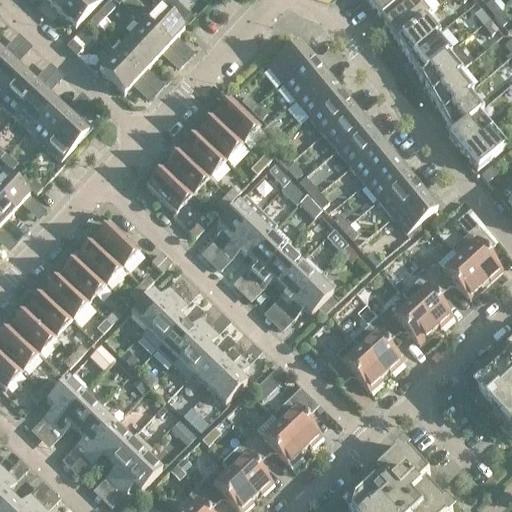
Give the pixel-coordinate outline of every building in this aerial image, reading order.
[(43,0),(43,1),(58,16),(73,0),(43,0)] [(99,0),(73,0),(58,16),(75,32),(102,2),(99,0)] [(402,0),(367,0),(366,1),(379,20),(402,0)] [(425,20),(436,12),(426,0),(413,0),(383,25),(396,44),(425,20)] [(99,14),(106,20),(115,10),(108,4),(99,14)] [(485,9),(493,20),(500,14),(492,4),(485,9)] [(172,14),(182,24),(188,17),(178,8),(172,14)] [(158,10),(143,26),(169,50),(184,33),(158,10)] [(482,29),(489,23),(480,13),(474,18),(482,29)] [(99,14),(90,24),(96,30),(106,20),(99,14)] [(500,14),(493,20),(502,30),(509,24),(500,14)] [(438,36),(425,20),(396,44),(407,62),(438,36)] [(489,23),(482,29),(491,39),(498,34),(489,23)] [(169,50),(143,26),(128,42),(154,66),(169,50)] [(20,36),(5,49),(17,63),(32,49),(20,36)] [(419,81),(450,55),(437,39),(439,37),(438,36),(407,62),(419,81)] [(179,72),(194,56),(178,41),(163,57),(179,72)] [(128,42),(113,58),(139,82),(154,66),(128,42)] [(66,50),(76,59),(82,53),(72,43),(66,50)] [(503,50),(511,59),(511,46),(510,44),(503,50)] [(298,46),(267,71),(281,88),(312,63),(298,46)] [(0,54),(0,70),(8,62),(0,54)] [(451,56),(450,55),(419,81),(430,99),(461,74),(448,58),(451,56)] [(139,82),(113,58),(98,74),(124,98),(139,82)] [(8,62),(0,70),(0,102),(24,77),(8,62)] [(312,63),(281,88),(295,105),(326,80),(312,63)] [(51,93),(63,77),(48,66),(36,82),(51,93)] [(430,99),(441,119),(472,93),(459,77),(462,75),(461,74),(430,99)] [(24,77),(0,102),(0,109),(12,121),(40,91),(24,77)] [(326,80),(295,105),(309,122),(340,96),(326,80)] [(40,91),(12,121),(28,135),(55,106),(40,91)] [(448,139),(448,140),(482,112),(469,96),(472,94),(472,93),(441,119),(451,137),(448,139)] [(340,96),(309,122),(323,138),(354,113),(340,96)] [(242,107),(252,116),(258,110),(248,101),(242,107)] [(230,102),(213,120),(242,148),(259,130),(230,102)] [(55,106),(28,135),(44,150),(71,121),(55,106)] [(258,110),(252,116),(261,126),(268,119),(258,110)] [(448,140),(462,157),(492,133),(478,117),(483,113),(482,112),(448,140)] [(354,113),(323,138),(336,155),(367,130),(354,113)] [(213,120),(196,137),(225,165),(242,148),(213,120)] [(71,121),(44,150),(61,166),(88,136),(92,132),(83,124),(79,128),(71,121)] [(367,130),(336,155),(350,172),(381,146),(367,130)] [(274,132),(268,139),(276,146),(279,149),(285,143),(274,132)] [(462,157),(476,174),(506,150),(492,133),(462,157)] [(196,137),(180,155),(209,182),(225,165),(196,137)] [(318,158),(327,150),(331,155),(334,152),(323,139),(311,148),(318,158)] [(267,155),(259,164),(265,170),(274,161),(282,152),(279,149),(276,146),(267,155)] [(381,146),(350,172),(364,188),(395,163),(381,146)] [(180,155),(163,172),(192,200),(209,182),(180,155)] [(7,158),(1,165),(11,174),(17,168),(7,158)] [(286,174),(293,168),(284,158),(277,164),(286,174)] [(395,163),(364,188),(378,205),(409,180),(395,163)] [(265,170),(259,164),(250,173),(256,179),(265,170)] [(302,178),(293,168),(286,174),(295,184),(302,178)] [(491,170),(480,179),(486,186),(496,177),(491,170)] [(192,200),(163,172),(146,190),(175,217),(192,200)] [(29,199),(4,175),(0,179),(0,202),(14,216),(29,199)] [(319,197),(310,187),(304,180),(298,186),(313,203),(319,197)] [(409,180),(378,205),(391,221),(421,195),(409,180)] [(36,198),(37,197),(42,191),(32,182),(26,189),(36,198)] [(234,189),(225,198),(232,204),(240,195),(234,189)] [(303,201),(297,195),(291,201),(297,207),(303,201)] [(421,195),(391,221),(406,239),(437,214),(421,195)] [(328,207),(319,197),(313,203),(322,213),(328,207)] [(232,204),(225,198),(217,207),(223,213),(232,204)] [(222,255),(261,215),(245,200),(216,229),(223,236),(213,246),(222,255)] [(306,201),(304,203),(299,208),(313,224),(321,217),(306,201)] [(0,230),(14,216),(0,202),(0,230)] [(248,260),(275,232),(276,230),(261,215),(222,255),(232,264),(241,253),(248,260)] [(468,239),(452,253),(459,260),(486,290),(502,275),(485,257),(494,249),(477,230),(465,217),(456,225),(468,239)] [(342,235),(348,229),(339,219),(333,225),(342,235)] [(110,227),(93,245),(121,273),(139,255),(110,227)] [(189,236),(190,237),(195,242),(204,233),(198,227),(189,236)] [(358,239),(348,229),(342,235),(351,245),(358,239)] [(275,232),(248,260),(254,266),(244,276),(253,285),(285,252),(290,247),(275,232)] [(334,235),(326,242),(340,257),(347,250),(334,235)] [(93,245),(76,262),(105,290),(121,273),(93,245)] [(285,252),(253,285),(263,294),(272,283),(279,290),(300,267),(285,252)] [(375,271),(381,265),(372,255),(366,261),(375,271)] [(160,257),(154,264),(151,267),(162,277),(171,268),(160,257)] [(469,305),(486,290),(459,260),(443,275),(436,268),(427,276),(444,295),(453,287),(469,305)] [(76,262),(59,279),(88,307),(105,290),(76,262)] [(305,262),(300,267),(279,290),(285,296),(276,306),(285,315),(321,277),(305,262)] [(409,306),(435,336),(452,321),(435,302),(444,295),(427,276),(418,284),(424,292),(409,306)] [(321,277),(285,315),(294,324),(304,313),(310,320),(317,313),(323,319),(332,310),(326,304),(337,292),(321,277)] [(59,279),(43,296),(71,324),(88,307),(59,279)] [(147,279),(138,289),(144,295),(153,285),(147,279)] [(144,295),(138,289),(129,297),(136,304),(144,295)] [(152,296),(130,318),(146,334),(177,301),(168,292),(159,303),(152,296)] [(43,296),(26,314),(55,342),(71,324),(43,296)] [(177,301),(146,334),(141,339),(156,354),(183,326),(177,320),(187,310),(177,301)] [(419,351),(435,336),(409,306),(401,313),(390,309),(377,322),(394,340),(402,332),(419,351)] [(202,319),(216,334),(228,324),(214,308),(202,319)] [(26,314),(9,331),(38,359),(55,342),(26,314)] [(114,314),(105,323),(111,329),(120,320),(114,314)] [(183,326),(156,354),(172,369),(209,331),(199,322),(190,333),(183,326)] [(377,322),(368,330),(364,334),(367,344),(358,352),(385,381),(402,366),(385,348),(394,340),(377,322)] [(102,338),(111,329),(105,323),(96,332),(102,338)] [(9,331),(0,340),(0,355),(21,376),(38,359),(9,331)] [(209,331),(172,369),(187,384),(193,378),(193,379),(214,356),(208,350),(218,340),(209,331)] [(369,396),(385,381),(358,352),(352,344),(327,367),(344,386),(352,378),(369,396)] [(98,347),(88,362),(105,374),(115,359),(98,347)] [(511,349),(502,359),(502,364),(506,369),(479,394),(511,429),(511,349)] [(214,356),(193,379),(208,394),(240,361),(231,352),(221,363),(214,356)] [(21,376),(0,355),(0,389),(4,394),(21,376)] [(71,357),(63,366),(69,373),(78,364),(71,357)] [(240,361),(208,394),(224,409),(246,387),(239,380),(249,370),(240,361)] [(277,404),(281,408),(297,391),(277,370),(253,394),(269,411),(277,404)] [(47,383),(38,392),(44,398),(54,389),(47,383)] [(67,383),(46,405),(53,412),(43,422),(52,431),(85,397),(78,390),(76,392),(67,383)] [(44,398),(38,392),(29,401),(36,407),(44,398)] [(300,392),(286,405),(271,420),(278,427),(305,456),(322,441),(309,427),(309,419),(318,410),(300,392)] [(77,436),(99,414),(104,408),(88,393),(85,397),(52,431),(61,440),(71,430),(77,436)] [(162,411),(156,417),(161,421),(167,415),(162,411)] [(99,414),(77,436),(84,442),(74,452),(83,461),(114,429),(99,414)] [(206,431),(196,421),(191,426),(186,421),(184,423),(189,427),(190,427),(200,437),(206,431)] [(225,421),(215,431),(223,439),(233,430),(225,421)] [(256,435),(247,443),(264,462),(272,454),(289,471),(305,456),(278,427),(262,442),(256,435)] [(114,429),(83,461),(92,470),(102,460),(108,466),(130,444),(114,429)] [(130,444),(108,466),(115,472),(105,482),(114,491),(145,459),(150,453),(135,439),(130,444)] [(180,443),(166,456),(173,463),(186,449),(180,443)] [(229,474),(256,503),(272,487),(256,470),(264,462),(247,443),(237,452),(222,467),(229,474)] [(405,449),(372,479),(372,485),(376,489),(351,511),(448,511),(429,491),(435,486),(428,479),(431,477),(405,449)] [(145,459),(114,491),(123,500),(133,490),(140,496),(161,474),(145,459)] [(181,465),(180,471),(185,474),(190,472),(191,466),(186,463),(181,465)] [(176,468),(170,475),(178,483),(185,477),(176,468)] [(207,482),(197,490),(215,509),(223,500),(234,511),(246,511),(256,503),(229,474),(213,489),(207,482)] [(0,511),(3,511),(13,503),(6,496),(16,486),(7,477),(0,484),(0,511)] [(188,511),(211,511),(215,509),(197,490),(188,499),(195,506),(188,511)] [(33,511),(38,508),(29,499),(19,509),(13,503),(3,511),(33,511)]
